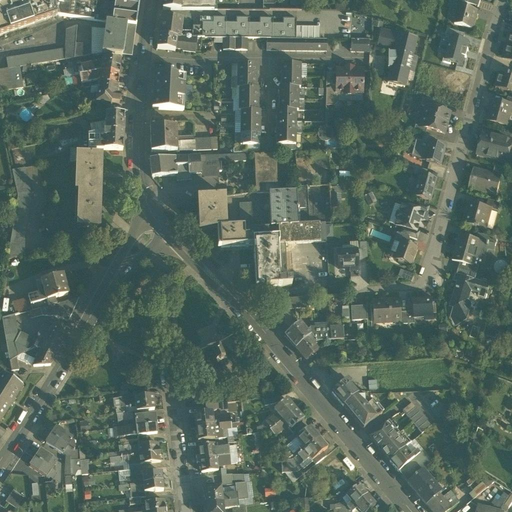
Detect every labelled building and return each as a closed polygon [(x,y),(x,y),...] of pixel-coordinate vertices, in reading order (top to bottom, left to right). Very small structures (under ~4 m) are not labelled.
[(0,0),(0,35),(33,24),(24,0),(0,0)] [(24,0),(33,24),(56,16),(50,0),(24,0)] [(50,0),(56,16),(94,21),(96,0),(50,0)] [(115,0),(115,2),(113,12),(112,24),(136,27),(139,0),(115,0)] [(162,10),(181,10),(182,2),(182,0),(163,0),(162,10)] [(262,0),(263,10),(275,10),(274,0),(262,0)] [(214,10),(216,10),(215,2),(203,2),(182,2),(181,10),(214,10)] [(454,25),(472,30),(477,11),(460,6),(454,25)] [(161,17),(159,37),(177,39),(180,39),(181,33),(183,20),(161,17)] [(202,27),(202,38),(225,38),(225,27),(226,27),(226,24),(226,18),(212,18),(212,24),(209,23),(209,27),(202,27)] [(232,27),(226,27),(225,27),(225,38),(249,38),(248,27),(249,27),(249,25),(249,18),(236,18),(235,24),(233,24),(232,27)] [(256,24),(256,28),(249,27),(248,27),(249,38),(272,39),(272,28),(273,25),(273,19),(259,19),(259,24),(256,24)] [(282,25),(279,25),(279,28),(272,28),(272,39),(296,40),(296,27),(296,19),(282,19),(282,25)] [(106,23),(105,31),(125,34),(126,26),(106,23)] [(202,27),(192,26),(192,33),(192,39),(196,39),(202,39),(202,38),(202,27)] [(102,55),(105,31),(91,29),(91,45),(74,45),(75,28),(66,31),(65,51),(65,61),(102,55)] [(447,29),(445,36),(451,38),(463,41),(465,35),(447,29)] [(122,57),(125,34),(105,31),(102,55),(104,54),(122,57)] [(391,53),(395,53),(399,35),(380,31),(376,48),(391,51),(391,53)] [(387,84),(404,88),(408,72),(412,73),(416,58),(412,57),(416,40),(399,35),(395,53),(391,53),(388,53),(387,68),(391,68),(387,84)] [(175,52),(175,50),(177,39),(159,37),(157,49),(175,52)] [(463,41),(451,38),(447,54),(445,61),(451,62),(462,66),(464,58),(466,58),(468,51),(467,50),(469,43),(463,41)] [(180,39),(177,39),(175,50),(182,51),(182,53),(195,54),(196,47),(194,47),(196,39),(192,39),(185,39),(180,39)] [(334,53),(349,52),(348,40),(333,40),(334,53)] [(350,52),(368,53),(369,41),(351,40),(350,52)] [(511,47),(509,46),(507,52),(505,51),(503,59),(511,61),(511,47)] [(8,70),(9,70),(20,68),(65,61),(65,51),(6,61),(8,70)] [(447,54),(445,54),(443,62),(450,65),(451,62),(445,61),(447,54)] [(102,64),(101,72),(119,75),(121,61),(103,59),(102,64)] [(81,69),(82,77),(101,72),(102,64),(100,64),(81,69)] [(281,65),(281,77),(300,77),(300,66),(281,65)] [(237,66),(237,78),(256,78),(256,66),(237,66)] [(23,89),(20,68),(9,70),(12,91),(23,89)] [(336,73),(336,87),(336,94),(338,93),(344,94),(344,96),(353,96),(353,94),(362,94),(362,87),(363,85),(362,85),(362,70),(353,70),(353,68),(345,68),(345,70),(336,70),(336,73)] [(73,69),(74,74),(75,78),(79,77),(82,77),(81,69),(73,69)] [(9,70),(8,70),(0,71),(0,92),(12,91),(9,70)] [(100,78),(101,72),(82,77),(79,77),(81,84),(97,80),(97,78),(100,78)] [(118,88),(119,75),(101,72),(100,78),(99,86),(118,88)] [(33,73),(25,74),(28,86),(35,84),(33,73)] [(329,86),(336,87),(336,73),(326,73),(325,86),(329,86)] [(152,110),(183,111),(184,101),(185,86),(185,77),(154,74),(152,110)] [(496,88),(511,93),(511,75),(509,74),(509,76),(500,74),(496,88)] [(81,84),(79,77),(75,78),(71,79),(67,80),(69,86),(81,84)] [(300,89),(300,77),(281,77),(281,88),(298,89),(300,89)] [(237,89),(239,89),(256,89),(256,78),(237,78),(237,89)] [(118,88),(99,86),(98,85),(97,96),(94,96),(93,103),(98,104),(110,106),(111,103),(119,104),(120,97),(117,96),(118,88)] [(185,86),(184,101),(191,101),(192,87),(185,86)] [(338,101),(338,93),(336,94),(336,87),(329,86),(329,89),(325,89),(325,106),(334,106),(338,102),(338,101)] [(298,100),(298,89),(281,88),(279,88),(279,100),(298,100)] [(239,89),(239,100),(258,101),(258,89),(256,89),(239,89)] [(338,93),(338,101),(362,102),(362,94),(353,94),(353,96),(344,96),(344,94),(338,93)] [(425,107),(432,109),(434,102),(422,98),(420,106),(425,107)] [(238,112),(240,112),(258,112),(258,101),(239,100),(238,112)] [(298,111),(298,100),(279,100),(278,111),(296,111),(298,111)] [(486,121),(504,127),(508,113),(511,114),(511,109),(511,105),(508,104),(493,100),(486,121)] [(98,104),(97,113),(98,113),(106,111),(109,111),(110,106),(98,104)] [(426,129),(444,134),(449,113),(432,109),(425,107),(420,127),(420,128),(426,129)] [(295,123),(296,111),(278,111),(277,111),(276,122),(295,123)] [(240,112),(240,123),(259,123),(259,112),(258,112),(240,112)] [(105,132),(123,133),(123,123),(124,123),(124,115),(106,114),(106,117),(105,132)] [(295,134),(295,123),(276,122),(276,134),(295,134)] [(356,122),(349,123),(350,132),(358,131),(356,122)] [(240,123),(240,135),(259,135),(259,123),(240,123)] [(413,132),(423,135),(425,135),(426,129),(420,128),(420,127),(415,126),(413,132)] [(194,138),(176,139),(176,137),(177,134),(177,130),(176,128),(176,127),(150,128),(151,153),(177,152),(194,152),(194,140),(194,138)] [(331,138),(333,134),(332,131),(329,128),(325,127),(321,127),(318,130),(317,134),(318,138),(321,141),(325,142),(329,141),(331,138)] [(88,149),(96,150),(96,143),(99,143),(100,138),(104,138),(104,132),(88,135),(88,149)] [(101,150),(123,150),(123,143),(123,133),(105,132),(104,132),(104,138),(100,138),(99,143),(96,143),(96,150),(101,150)] [(508,141),(511,142),(511,139),(511,135),(500,132),(498,138),(508,140),(508,141)] [(295,146),(295,134),(276,134),(276,146),(280,146),(294,146),(295,146)] [(498,162),(506,164),(509,153),(505,152),(508,141),(508,140),(498,138),(486,134),(484,141),(481,140),(478,155),(479,155),(480,157),(486,158),(487,158),(499,160),(498,162)] [(259,147),(259,135),(240,135),(240,146),(247,146),(259,147)] [(435,138),(425,135),(423,135),(421,142),(427,143),(433,145),(435,138)] [(194,140),(194,152),(210,151),(209,139),(194,140)] [(411,157),(423,160),(427,143),(421,142),(415,140),(411,157)] [(423,160),(440,165),(442,155),(442,154),(443,148),(444,149),(444,148),(433,145),(427,143),(423,160)] [(233,146),(233,154),(247,153),(247,146),(240,146),(234,146),(233,146)] [(325,170),(329,170),(328,153),(310,154),(311,156),(312,160),(313,163),(317,167),(320,169),(325,170)] [(74,193),(78,193),(101,194),(102,156),(101,156),(90,156),(87,156),(76,155),(75,164),(74,193)] [(255,155),(256,194),(258,194),(263,193),(263,184),(276,184),(275,155),(255,155)] [(200,157),(200,164),(220,163),(245,162),(245,156),(200,157)] [(176,176),(176,181),(190,180),(189,175),(201,174),(201,173),(200,164),(200,157),(166,159),(149,161),(151,178),(176,176)] [(201,174),(218,173),(221,173),(220,163),(200,164),(201,173),(201,174)] [(402,172),(413,175),(415,168),(404,165),(402,172)] [(494,172),(506,176),(508,170),(495,166),(494,172)] [(419,175),(425,177),(427,171),(415,168),(413,175),(418,176),(419,175)] [(17,197),(14,218),(27,220),(30,195),(26,169),(12,171),(15,189),(17,197)] [(469,188),(489,194),(490,192),(498,194),(503,177),(493,174),(493,176),(474,170),(469,188)] [(413,197),(430,201),(436,180),(425,177),(419,175),(418,176),(413,197)] [(330,224),(330,213),(329,192),(329,184),(306,185),(306,187),(307,187),(309,225),(325,224),(330,224)] [(298,225),(309,225),(307,187),(306,187),(298,188),(298,192),(296,192),(298,225)] [(341,191),(329,192),(330,213),(342,213),(341,191)] [(268,193),(270,227),(298,225),(296,192),(268,193)] [(100,229),(101,194),(78,193),(76,229),(100,229)] [(372,193),(364,197),(368,206),(376,202),(372,193)] [(197,198),(198,231),(217,230),(219,230),(226,229),(225,197),(197,198)] [(492,209),(499,211),(501,204),(489,200),(487,207),(492,209)] [(239,204),(240,229),(252,228),(251,203),(239,204)] [(464,224),(486,230),(492,209),(487,207),(469,203),(464,224)] [(388,224),(395,226),(397,221),(395,217),(396,213),(400,211),(401,206),(395,204),(388,224)] [(416,210),(427,214),(429,207),(418,204),(416,210)] [(402,228),(416,233),(416,232),(418,227),(423,228),(427,214),(416,210),(401,206),(400,211),(396,213),(395,217),(397,221),(395,226),(402,228)] [(24,238),(27,220),(14,218),(10,243),(7,259),(25,255),(24,238)] [(255,247),(258,289),(291,287),(291,281),(287,281),(285,245),(289,245),(326,243),(326,238),(325,226),(325,224),(309,225),(298,225),(270,227),(252,228),(240,229),(226,229),(219,230),(220,248),(252,247),(255,247)] [(402,228),(400,234),(408,238),(417,241),(419,232),(416,232),(416,233),(402,228)] [(406,245),(408,238),(400,234),(397,233),(394,241),(400,244),(400,243),(406,245)] [(490,245),(495,246),(497,240),(478,234),(476,240),(478,240),(480,241),(490,244),(490,245)] [(474,267),(476,259),(476,258),(473,257),(478,240),(476,240),(460,235),(457,245),(458,245),(453,261),(460,263),(474,267)] [(480,241),(478,240),(473,257),(476,258),(476,259),(484,261),(488,247),(489,247),(490,245),(490,244),(480,241)] [(400,244),(394,241),(390,252),(396,254),(400,244)] [(341,247),(342,252),(356,251),(360,251),(359,244),(359,243),(349,243),(349,246),(341,247)] [(394,259),(410,265),(416,249),(406,245),(400,243),(400,244),(396,254),(394,259)] [(349,269),(349,272),(358,271),(357,260),(356,251),(342,252),(337,252),(338,269),(349,269)] [(460,263),(458,270),(472,274),(474,267),(460,263)] [(411,282),(413,276),(400,270),(398,276),(411,282)] [(473,274),(472,274),(458,270),(456,276),(457,276),(471,280),(473,274)] [(44,293),(46,301),(55,299),(68,295),(63,275),(41,281),(44,293)] [(470,306),(468,301),(471,291),(479,294),(478,297),(485,300),(490,285),(471,280),(457,276),(456,282),(458,283),(454,297),(451,307),(455,308),(452,316),(466,320),(470,306)] [(28,297),(31,306),(46,301),(44,293),(28,297)] [(57,317),(68,322),(78,299),(57,305),(48,307),(40,309),(42,316),(57,317)] [(55,299),(46,301),(48,307),(57,305),(55,299)] [(283,300),(284,310),(301,308),(300,299),(283,300)] [(425,319),(425,322),(434,322),(432,300),(411,301),(412,312),(413,319),(425,319)] [(48,307),(46,301),(31,306),(32,311),(40,309),(48,307)] [(389,321),(389,324),(401,323),(400,313),(399,301),(386,302),(386,305),(373,305),(374,322),(389,321)] [(366,306),(358,307),(359,321),(367,320),(366,306)] [(352,321),(359,321),(358,307),(351,307),(352,321)] [(450,318),(455,328),(467,322),(467,320),(466,320),(452,316),(451,315),(450,318)] [(2,319),(9,362),(16,358),(18,357),(34,347),(37,343),(20,334),(19,335),(18,334),(17,334),(16,328),(14,316),(2,319)] [(284,337),(295,349),(310,336),(306,332),(299,323),(284,337)] [(493,328),(490,337),(495,339),(499,327),(488,323),(488,326),(493,328)] [(53,325),(51,330),(45,341),(59,349),(68,332),(54,325),(53,325)] [(493,328),(488,326),(485,335),(490,337),(493,328)] [(39,338),(45,341),(51,330),(42,327),(37,337),(39,338)] [(309,330),(306,332),(310,336),(315,343),(343,341),(342,328),(309,330)] [(315,343),(310,336),(295,349),(305,362),(317,352),(312,346),(315,343)] [(54,358),(59,349),(45,341),(40,350),(54,358)] [(358,353),(357,345),(346,346),(346,354),(358,353)] [(34,347),(18,357),(36,360),(40,350),(34,347)] [(226,356),(226,355),(225,352),(223,350),(221,348),(217,348),(214,349),(211,351),(210,353),(209,356),(210,359),(212,362),(214,364),(217,364),(221,364),(223,362),(225,360),(226,356)] [(54,358),(40,350),(36,360),(33,366),(33,367),(46,366),(50,366),(54,358)] [(33,366),(36,360),(18,357),(16,358),(16,359),(17,359),(33,366)] [(9,362),(11,372),(18,371),(16,359),(16,358),(9,362)] [(363,373),(345,374),(342,374),(343,384),(347,380),(351,385),(350,386),(357,395),(356,396),(369,395),(368,389),(375,389),(374,383),(378,382),(373,372),(363,373)] [(0,421),(9,408),(8,407),(13,400),(14,401),(20,391),(16,388),(18,384),(3,374),(0,378),(0,421)] [(331,393),(343,407),(356,396),(357,395),(350,386),(351,385),(347,380),(343,384),(331,393)] [(134,398),(134,400),(135,400),(149,398),(148,392),(133,394),(134,398)] [(369,395),(356,396),(343,407),(351,417),(352,417),(355,420),(354,420),(363,431),(382,415),(375,407),(373,408),(369,403),(369,395)] [(149,398),(135,400),(136,409),(136,413),(154,410),(152,397),(149,398)] [(129,410),(136,409),(135,400),(134,400),(134,398),(119,399),(120,408),(129,407),(129,410)] [(273,411),(277,415),(282,421),(295,410),(286,400),(273,411)] [(402,411),(421,434),(431,426),(411,404),(402,411)] [(116,416),(135,413),(136,413),(136,409),(129,410),(129,407),(120,408),(116,409),(116,411),(115,411),(115,416),(116,416)] [(303,421),(295,410),(282,421),(284,424),(290,431),(303,421)] [(116,416),(118,429),(136,427),(135,418),(135,413),(116,416)] [(194,415),(196,428),(213,426),(212,421),(215,421),(214,420),(214,414),(211,414),(211,413),(206,413),(194,415)] [(268,433),(282,421),(277,415),(262,426),(268,433)] [(135,418),(136,427),(155,425),(154,416),(135,418)] [(380,452),(389,462),(404,449),(408,446),(401,438),(400,439),(393,432),(395,431),(388,423),(369,439),(378,449),(379,448),(381,451),(380,452)] [(155,425),(136,427),(137,436),(157,434),(155,425)] [(219,425),(213,426),(214,435),(217,435),(218,440),(222,439),(221,431),(219,431),(219,425)] [(198,442),(218,440),(217,435),(214,435),(213,426),(196,428),(198,442)] [(115,438),(137,436),(136,427),(118,429),(114,429),(115,438)] [(285,461),(291,461),(297,456),(303,452),(305,450),(319,439),(310,428),(297,439),(296,439),(297,440),(303,447),(298,450),(293,454),(291,452),(283,458),(285,461)] [(56,429),(51,436),(67,447),(72,440),(56,429)] [(283,441),(287,447),(297,440),(296,439),(297,439),(294,435),(283,441)] [(61,455),(67,447),(51,436),(46,443),(61,455)] [(305,450),(303,452),(308,458),(311,462),(320,455),(323,452),(327,449),(319,439),(305,450)] [(72,440),(67,447),(73,452),(73,451),(75,447),(74,445),(72,444),(74,441),(72,440)] [(471,452),(476,453),(479,442),(475,440),(471,452)] [(408,446),(404,449),(410,456),(416,451),(419,454),(421,453),(412,442),(408,446)] [(158,444),(138,447),(139,456),(159,454),(158,444)] [(199,457),(200,460),(216,458),(215,449),(215,444),(198,446),(199,457)] [(66,478),(71,478),(70,475),(70,469),(70,464),(70,462),(70,460),(73,452),(67,447),(61,455),(66,458),(66,478)] [(121,458),(139,456),(138,447),(129,448),(130,452),(121,453),(121,458)] [(215,449),(216,458),(229,456),(228,448),(215,449)] [(398,473),(419,454),(416,451),(410,456),(404,449),(389,462),(398,473)] [(76,451),(73,451),(73,452),(70,460),(70,462),(70,464),(70,469),(70,475),(71,475),(74,477),(75,477),(77,472),(77,471),(80,471),(81,471),(80,462),(79,461),(79,462),(77,462),(77,461),(76,451)] [(40,452),(35,459),(53,472),(57,465),(58,464),(40,452)] [(303,452),(297,456),(303,463),(308,458),(303,452)] [(426,459),(421,453),(419,454),(398,473),(403,479),(426,459)] [(159,454),(139,456),(140,465),(160,463),(159,454)] [(311,462),(315,466),(323,459),(320,455),(311,462)] [(139,465),(140,465),(139,456),(121,458),(109,459),(110,464),(128,462),(128,466),(139,465)] [(232,456),(229,456),(216,458),(217,466),(233,464),(232,456)] [(284,474),(291,474),(297,473),(301,469),(302,470),(311,462),(308,458),(303,463),(297,456),(291,461),(285,461),(281,461),(282,474),(284,474)] [(217,466),(216,458),(200,460),(200,463),(201,473),(209,472),(218,471),(217,466)] [(50,477),(53,472),(35,459),(30,466),(48,479),(50,477)] [(407,483),(407,484),(422,471),(422,470),(426,468),(430,463),(426,459),(403,479),(407,483)] [(123,472),(128,471),(128,466),(128,462),(110,464),(110,468),(123,467),(123,472)] [(57,465),(53,472),(57,475),(54,480),(57,482),(62,472),(62,468),(57,465)] [(305,474),(302,470),(301,469),(297,473),(291,474),(296,481),(305,474)] [(426,475),(425,474),(422,471),(407,484),(426,506),(439,496),(441,494),(435,486),(426,475)] [(142,475),(143,481),(143,484),(162,482),(161,473),(142,475)] [(292,484),(296,481),(291,474),(284,474),(292,484)] [(486,488),(487,488),(494,482),(483,474),(479,479),(486,488)] [(243,475),(237,475),(221,476),(222,487),(235,485),(235,484),(244,484),(243,475)] [(466,483),(477,496),(486,489),(475,476),(466,483)] [(162,482),(143,484),(143,488),(144,494),(145,493),(163,491),(162,482)] [(439,483),(435,486),(441,494),(445,490),(439,483)] [(235,484),(235,485),(235,487),(236,494),(237,494),(238,501),(243,500),(246,500),(244,484),(235,484)] [(345,496),(351,503),(354,506),(366,496),(358,486),(345,496)] [(235,487),(223,489),(224,493),(224,496),(236,494),(235,487)] [(144,494),(143,488),(130,489),(131,500),(140,499),(145,498),(145,493),(144,494)] [(204,498),(205,505),(223,503),(238,501),(237,494),(236,494),(224,496),(222,496),(221,493),(224,493),(223,489),(221,489),(221,488),(216,488),(211,488),(211,489),(203,490),(204,498)] [(511,493),(503,488),(493,505),(503,511),(505,511),(511,502),(511,493)] [(5,502),(16,509),(23,498),(13,491),(5,502)] [(449,494),(447,495),(456,506),(458,504),(449,494)] [(442,499),(439,496),(426,506),(430,511),(448,511),(456,506),(447,495),(442,499)] [(351,503),(345,496),(342,499),(344,503),(347,507),(351,503)] [(366,496),(354,506),(356,509),(358,511),(367,511),(370,510),(375,506),(366,496)] [(238,501),(223,503),(223,510),(232,509),(238,508),(238,507),(238,501)] [(144,504),(145,508),(145,511),(152,511),(165,511),(164,502),(144,504)] [(223,511),(223,510),(223,503),(205,505),(205,511),(223,511)]
